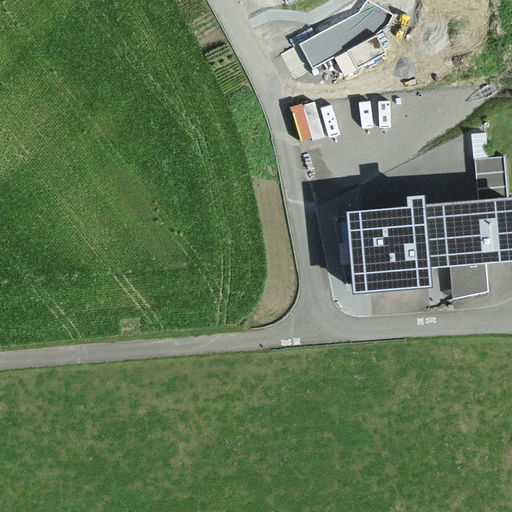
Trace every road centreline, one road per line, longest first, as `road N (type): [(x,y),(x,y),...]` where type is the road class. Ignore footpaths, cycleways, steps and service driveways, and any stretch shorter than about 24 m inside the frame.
road 1 (residential): [(323,328),(275,100),(224,0)]
road 2 (unclassified): [(0,359),(323,328)]
road 3 (unclassified): [(323,328),(511,313)]
